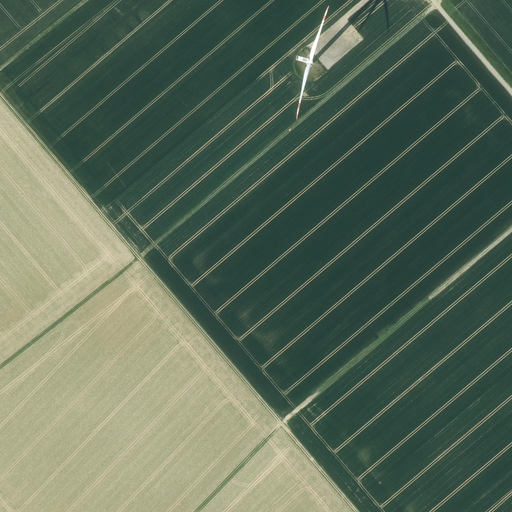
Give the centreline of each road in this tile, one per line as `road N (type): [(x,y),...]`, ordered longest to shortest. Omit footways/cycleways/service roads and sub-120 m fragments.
road 1 (track): [(356,511),(0,96)]
road 2 (track): [(443,0),(138,258)]
road 3 (track): [(511,228),(282,423)]
road 4 (track): [(0,367),(138,258)]
road 5 (track): [(196,511),(282,423)]
road 6 (track): [(431,0),(511,92)]
